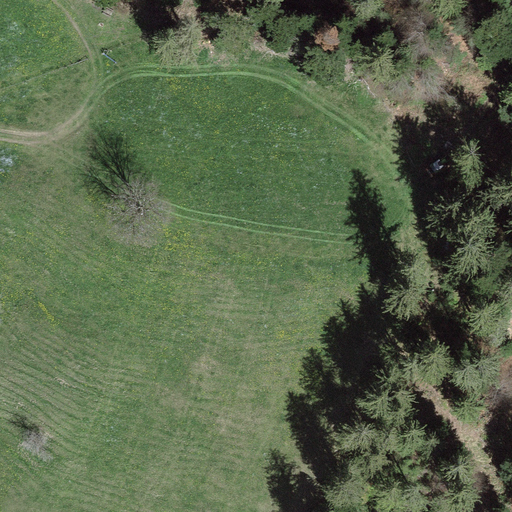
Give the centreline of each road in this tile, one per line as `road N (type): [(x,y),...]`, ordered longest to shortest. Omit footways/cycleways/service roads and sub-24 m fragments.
road 1 (track): [(0,129),(28,137),(62,129),(91,104),(98,68),(44,0)]
road 2 (track): [(411,174),(511,64)]
